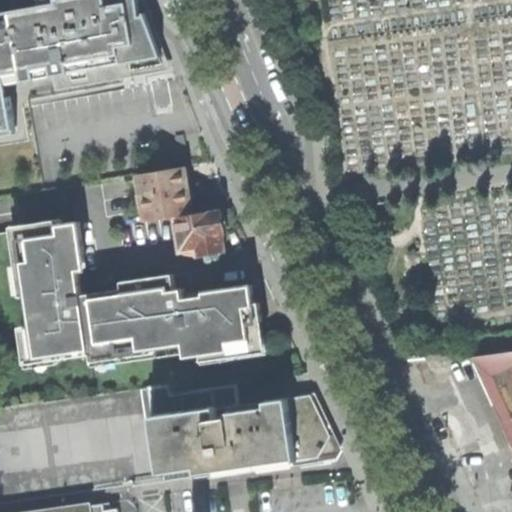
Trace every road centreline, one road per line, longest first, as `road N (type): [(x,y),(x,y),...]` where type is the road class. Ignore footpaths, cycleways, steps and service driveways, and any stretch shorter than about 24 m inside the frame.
road 1 (secondary): [(181,0),(408,511)]
road 2 (secondary): [(444,511),(303,205),(223,0)]
